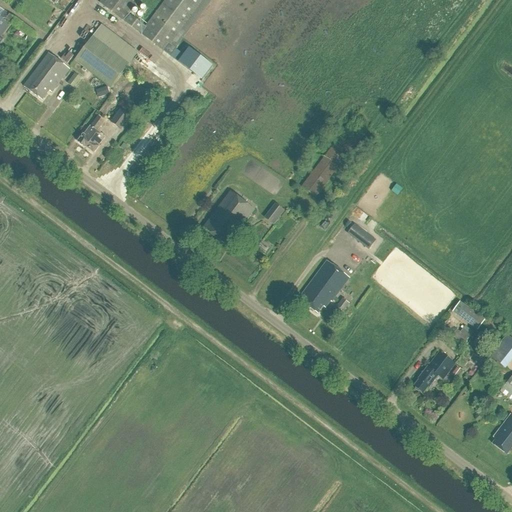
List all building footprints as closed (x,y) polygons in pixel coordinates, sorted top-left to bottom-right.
[(101,0),(98,4),(202,80),(213,67),(189,48),(183,55),(175,49),(211,0),(165,0),(145,28),(128,15),(138,0),(101,0)] [(93,36),(74,61),(110,89),(129,64),(93,36)] [(24,86),(42,100),(49,91),(51,93),(69,70),(48,54),(24,86)] [(75,74),(67,83),(73,89),(81,79),(75,74)] [(110,122),(120,130),(130,117),(120,109),(110,122)] [(85,147),(94,154),(99,147),(98,146),(104,138),(96,132),(103,122),(97,117),(84,135),(83,134),(77,142),(85,147)] [(350,122),(301,187),(315,198),(364,133),(350,122)] [(239,230),(240,228),(249,217),(254,210),(230,192),(202,228),(223,244),(230,235),(232,236),(238,229),(239,230)] [(274,204),(263,218),(272,226),(283,211),(274,204)] [(372,234),(377,226),(355,213),(350,221),(372,234)] [(348,233),(369,249),(375,241),(355,225),(348,233)] [(252,233),(247,228),(243,233),(248,238),(252,233)] [(349,279),(327,262),(301,295),(307,299),(303,303),(318,314),(323,307),(325,308),(330,301),(331,302),(349,279)] [(336,307),(343,312),(349,304),(343,299),(336,307)] [(485,319),(466,305),(459,315),(478,329),(485,319)] [(511,365),(511,350),(510,348),(499,359),(504,363),(497,370),(503,375),(511,365)] [(429,368),(428,368),(419,380),(420,381),(415,387),(415,388),(415,390),(418,392),(420,391),(423,393),(428,387),(438,375),(442,378),(445,374),(446,375),(454,364),(440,353),(429,368)] [(451,374),(456,378),(462,370),(457,366),(451,374)] [(511,376),(500,392),(511,401),(511,376)] [(511,417),(510,416),(493,437),(496,439),(492,444),(506,455),(511,447),(511,417)]
